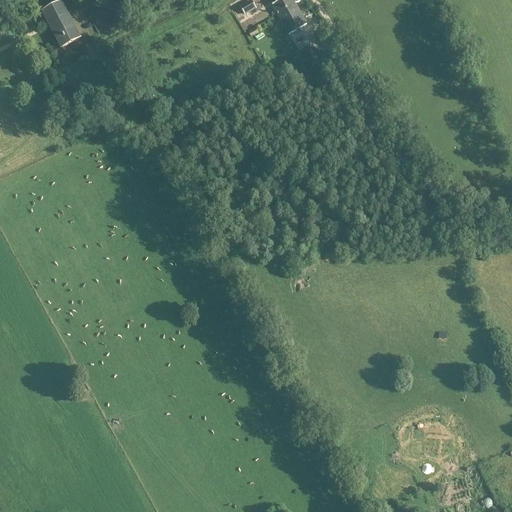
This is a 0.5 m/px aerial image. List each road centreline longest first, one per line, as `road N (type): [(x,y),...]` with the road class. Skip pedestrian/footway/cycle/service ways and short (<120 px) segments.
road 1 (track): [(148,123),(227,94),(369,208),(397,217),(452,212)]
road 2 (track): [(314,0),(452,212)]
